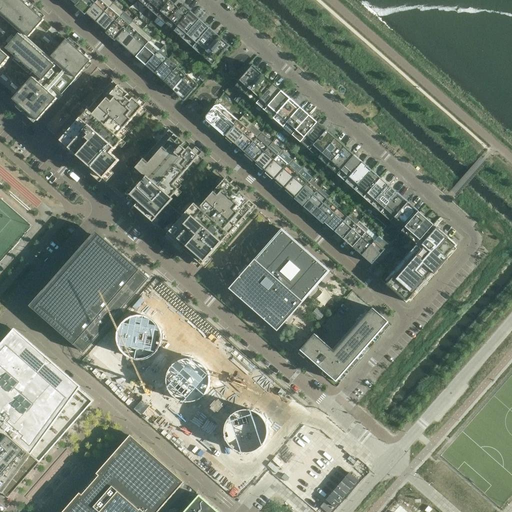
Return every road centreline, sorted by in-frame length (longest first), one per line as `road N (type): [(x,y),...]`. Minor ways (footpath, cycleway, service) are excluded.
road 1 (residential): [(412,318),(47,0)]
road 2 (residential): [(205,0),(472,232),(473,248),(412,318)]
road 3 (residential): [(331,408),(98,205)]
road 4 (tertiary): [(511,324),(392,459)]
road 5 (residential): [(0,325),(98,205)]
road 6 (unknown): [(331,408),(242,511)]
road 7 (residential): [(98,205),(0,118)]
road 8 (residential): [(412,318),(331,408)]
